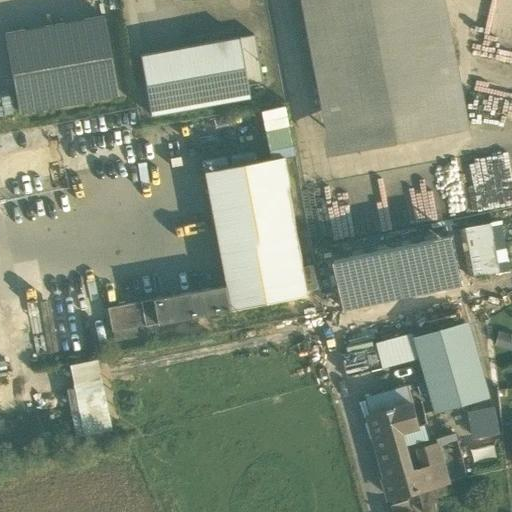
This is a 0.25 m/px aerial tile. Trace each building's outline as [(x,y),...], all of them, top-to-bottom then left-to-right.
[(435,0),(286,0),(311,150),(456,127),(435,0)] [(4,34),(18,112),(117,95),(103,16),(4,34)] [(254,35),(238,38),(247,86),(262,83),(254,35)] [(249,98),(247,86),(238,38),(139,56),(150,115),(249,98)] [(284,105),(260,109),(267,147),(291,143),(284,105)] [(243,151),(267,147),(260,109),(237,113),(243,151)] [(218,156),(243,151),(237,113),(212,117),(218,156)] [(203,172),(225,286),(229,310),(309,295),(282,157),(203,172)] [(499,221),(490,223),(498,272),(507,271),(499,221)] [(490,223),(465,227),(473,276),(498,272),(490,223)] [(473,276),(465,227),(459,228),(467,277),(473,276)] [(334,261),(344,309),(463,284),(453,236),(334,261)] [(145,326),(229,310),(225,286),(140,302),(145,326)] [(145,326),(140,302),(106,308),(111,331),(145,326)] [(418,339),(438,409),(486,395),(466,325),(418,339)] [(511,334),(499,331),(494,346),(511,351),(511,334)] [(412,336),(377,345),(383,367),(418,358),(412,336)] [(342,354),(348,376),(383,367),(377,345),(342,354)] [(110,430),(96,360),(68,365),(82,436),(110,430)] [(365,396),(370,416),(413,404),(408,384),(365,396)] [(413,404),(419,426),(428,424),(421,401),(413,404)] [(385,480),(390,498),(418,491),(432,487),(432,486),(442,483),(448,482),(437,445),(419,450),(424,469),(413,472),(406,447),(401,431),(419,426),(413,404),(370,416),(388,479),(385,480)] [(495,405),(467,411),(473,438),(500,433),(495,405)] [(401,431),(406,447),(424,441),(419,426),(401,431)] [(418,491),(422,511),(433,511),(438,511),(435,498),(444,496),(442,483),(432,486),(432,487),(418,491)]
